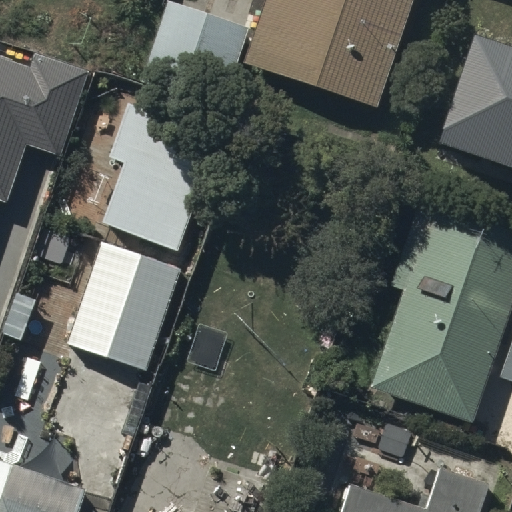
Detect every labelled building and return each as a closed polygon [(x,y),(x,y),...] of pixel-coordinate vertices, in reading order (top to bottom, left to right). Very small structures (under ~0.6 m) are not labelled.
[(268,0),(243,76),(373,120),(413,0),(268,0)] [(167,9),(167,10),(140,93),(218,118),(245,35),(167,9)] [(511,14),(508,13),(500,38),(462,25),(428,123),(511,152),(511,14)] [(91,68),(33,49),(29,61),(0,51),(0,200),(7,203),(27,146),(61,158),(91,68)] [(222,136),(129,102),(108,158),(124,163),(102,223),(180,251),(222,136)] [(488,222),(424,200),(421,199),(388,295),(403,300),(369,396),(471,432),(511,315),(511,242),(485,233),(488,222)] [(180,275),(101,249),(67,352),(146,378),(180,275)] [(511,347),(499,386),(511,390),(511,347)] [(0,511),(82,511),(86,503),(77,500),(76,439),(34,423),(20,476),(0,466),(0,511)] [(343,511),(481,511),(488,491),(441,477),(430,511),(405,511),(349,494),(343,511)]
